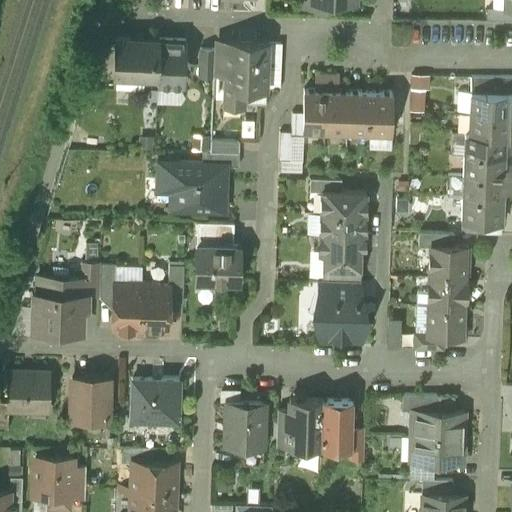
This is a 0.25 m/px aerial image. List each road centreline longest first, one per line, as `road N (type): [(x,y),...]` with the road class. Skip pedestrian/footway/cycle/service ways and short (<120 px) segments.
road 1 (track): [(136,0),(2,413)]
road 2 (residential): [(250,434),(250,389),(272,364),(278,176),(299,155),(299,93)]
road 3 (residential): [(10,413),(214,419)]
road 4 (residential): [(392,437),(401,239)]
road 5 (residential): [(116,79),(299,93)]
road 6 (residential): [(250,434),(392,437)]
road 7 (residential): [(390,95),(417,119),(511,122)]
